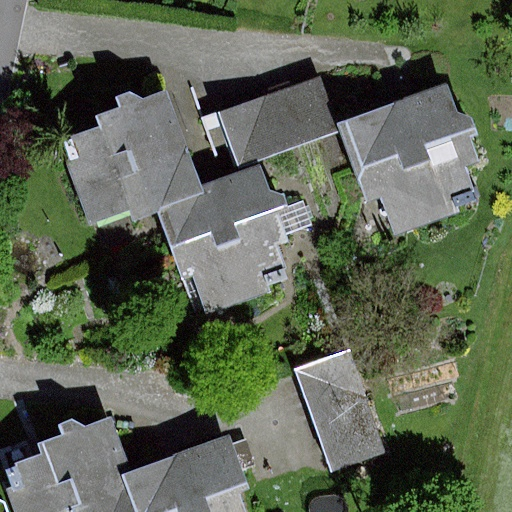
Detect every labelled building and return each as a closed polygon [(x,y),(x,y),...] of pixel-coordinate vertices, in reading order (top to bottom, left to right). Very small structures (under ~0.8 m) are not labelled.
[(316,81),(217,116),(236,170),(335,134),(316,81)] [(440,86),(336,125),(364,200),(375,195),(390,234),(452,211),(450,205),(469,198),(456,164),(467,159),(457,131),(468,127),(465,117),(451,114),(440,86)] [(198,191),(161,90),(136,99),(122,92),(108,97),(111,107),(88,115),(92,128),(57,141),(87,222),(125,208),(128,216),(148,209),(198,191)] [(198,191),(148,209),(175,282),(187,278),(201,317),(265,293),(263,286),(283,279),(271,246),(282,242),(270,211),(281,206),(277,196),(263,191),(255,170),(198,191)] [(352,358),(290,377),(321,475),(383,456),(352,358)] [(133,511),(119,471),(101,420),(79,428),(68,421),(53,426),(57,437),(39,444),(43,454),(4,469),(11,488),(2,492),(10,511),(133,511)] [(241,511),(233,488),(244,484),(225,433),(119,471),(133,511),(241,511)]
